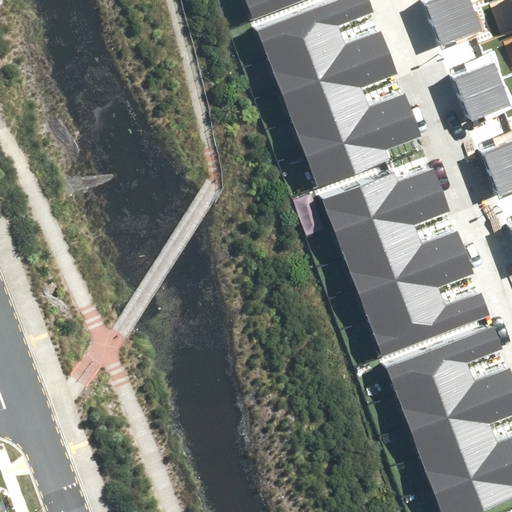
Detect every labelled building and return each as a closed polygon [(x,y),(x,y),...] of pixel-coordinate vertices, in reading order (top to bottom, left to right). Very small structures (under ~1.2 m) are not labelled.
[(244,0),(253,23),(311,0),(244,0)] [(372,14),(366,0),(344,0),(256,34),(268,65),(342,37),(338,27),(372,14)] [(431,0),(426,2),(434,22),(474,7),(471,0),(431,0)] [(434,22),(442,43),(482,28),(474,7),(434,22)] [(280,96),(388,55),(379,34),(346,47),(342,37),(268,65),(280,96)] [(396,78),(388,55),(280,96),(292,129),(366,101),(363,91),(396,78)] [(454,79),(461,99),(502,84),(494,64),(454,79)] [(461,99),(469,120),(509,105),(502,84),(461,99)] [(305,161),(412,120),(404,98),(370,111),(366,101),(292,129),(305,161)] [(421,142),(412,120),(305,161),(317,193),(391,165),(387,155),(421,142)] [(511,145),(485,155),(493,176),(511,168),(511,145)] [(330,231),(438,190),(430,168),(396,181),(392,171),(319,199),(330,231)] [(511,168),(493,176),(501,197),(511,192),(511,168)] [(447,212),(438,190),(330,231),(343,263),(417,235),(413,225),(447,212)] [(355,295),(462,254),(454,232),(421,245),(417,235),(343,263),(355,295)] [(471,276),(462,254),(355,295),(367,327),(441,299),(437,289),(471,276)] [(380,360),(487,318),(479,296),(445,309),(441,299),(367,327),(380,360)] [(501,349),(493,328),(385,369),(397,401),(471,372),(467,362),(501,349)] [(409,432),(511,392),(511,378),(508,370),(475,383),(471,372),(397,401),(409,432)] [(511,418),(511,392),(409,432),(421,464),(495,436),(492,426),(511,418)] [(434,496),(511,466),(511,441),(499,446),(495,436),(421,464),(434,496)] [(511,466),(434,496),(439,511),(486,511),(511,502),(511,466)]
